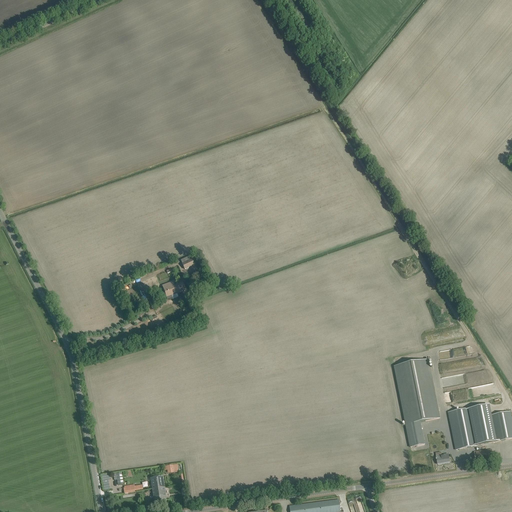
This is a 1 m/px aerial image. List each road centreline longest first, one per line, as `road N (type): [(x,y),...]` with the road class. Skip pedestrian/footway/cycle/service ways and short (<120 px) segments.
road 1 (residential): [(101,511),(66,343),(0,212)]
road 2 (unclassified): [(188,511),(367,485)]
road 3 (unclassified): [(367,485),(511,465)]
road 4 (unknown): [(459,472),(432,352)]
